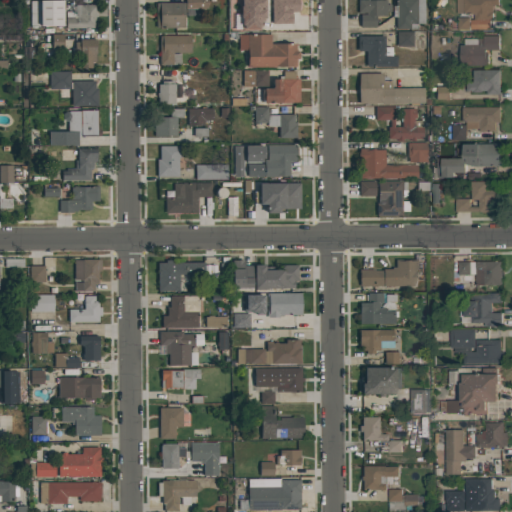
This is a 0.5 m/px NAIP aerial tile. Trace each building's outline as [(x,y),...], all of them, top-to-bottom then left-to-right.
[(240,0),(240,31),(260,31),(261,22),(265,22),(265,0),(240,0)] [(298,13),(297,0),(270,0),(271,24),(292,24),(292,13),(298,13)] [(359,27),(376,27),(376,16),(389,16),(389,0),(359,0),(359,27)] [(424,0),(396,0),(396,29),(409,30),(409,24),(424,24),(424,0)] [(459,30),(492,29),(492,6),(499,6),(498,0),(458,0),(458,14),(475,14),(475,18),(459,18),(459,30)] [(30,26),(63,26),(62,1),(30,1),(30,26)] [(184,3),(155,3),(156,29),(185,28),(184,3)] [(66,29),(95,29),(96,5),(75,5),(75,13),(66,13),(66,29)] [(412,32),(396,32),(397,47),(413,46),(412,32)] [(247,68),(297,67),(297,44),(271,44),(271,35),(238,35),(238,49),(247,49),(247,68)] [(190,36),(159,37),(159,66),(172,65),(172,53),(190,53),(190,36)] [(391,48),(384,48),(384,37),(357,36),(357,51),(366,52),(365,67),(396,67),(396,56),(391,56),(391,48)] [(462,65),(488,66),(488,49),(501,50),(501,36),(486,36),(485,39),(463,38),(462,65)] [(94,40),(80,40),(80,68),(94,69),(94,40)] [(502,92),(501,70),(474,70),(474,81),(467,81),(467,93),(502,92)] [(267,71),(242,71),(243,88),(267,87),(267,71)] [(70,72),(49,72),(49,89),(70,90),(70,72)] [(391,88),(391,82),(382,82),(382,74),(358,74),(358,105),(424,105),(424,88),(391,88)] [(298,103),(298,76),(272,76),(272,89),(263,89),(263,104),(298,103)] [(71,107),(97,106),(96,81),(71,82),(71,107)] [(175,85),(158,85),(157,105),(175,105),(175,85)] [(435,100),(451,100),(451,88),(435,88),(435,100)] [(279,139),(295,138),(295,115),(267,116),(267,107),(254,108),(254,123),(267,123),(267,127),(278,127),(279,139)] [(401,110),(402,127),(394,127),(393,107),(375,107),(375,121),(388,120),(388,141),(423,140),(422,123),(416,123),(416,109),(401,110)] [(463,107),(464,122),(480,122),(480,132),(496,132),(496,122),(502,122),(502,107),(463,107)] [(212,108),(187,109),(187,125),(212,124),(212,108)] [(154,136),(176,136),(176,117),(180,117),(180,109),(170,109),(170,118),(154,118),(154,136)] [(96,111),(63,111),(62,121),(67,121),(67,132),(48,132),(48,146),(78,146),(78,134),(96,134),(96,111)] [(406,144),(407,163),(426,163),(425,143),(406,144)] [(502,143),(465,144),(465,158),(443,158),(443,177),(456,177),(456,172),(467,172),(467,166),(502,166),(502,143)] [(296,146),(265,146),(246,146),(246,176),(289,176),(289,162),(296,162),(296,146)] [(157,177),(178,177),(178,147),(158,147),(157,177)] [(96,149),(76,149),(77,169),(62,170),(62,182),(91,181),(91,163),(96,163),(96,149)] [(359,179),(417,179),(417,165),(385,165),(385,150),(359,150),(359,179)] [(0,183),(12,183),(12,166),(0,165),(0,183)] [(195,180),(226,180),(226,166),(195,166),(195,180)] [(377,217),(402,216),(401,181),(359,182),(359,197),(376,196),(377,217)] [(501,190),(490,190),(490,182),(472,181),(472,198),(457,198),(456,212),(494,212),(494,203),(501,203),(501,190)] [(211,183),(173,184),(173,191),(164,191),(165,214),(198,213),(197,198),(212,197),(211,183)] [(299,183),(258,184),(259,205),(266,205),(266,214),(279,213),(279,210),(300,209),(299,183)] [(71,187),(71,201),(59,200),(58,212),(90,212),(90,202),(98,202),(98,187),(71,187)] [(0,208),(11,208),(10,198),(0,198),(0,208)] [(98,260),(73,260),(74,281),(82,281),(82,291),(98,291),(98,260)] [(232,289),(252,289),(252,266),(244,266),(244,261),(231,261),(232,289)] [(417,286),(416,261),(394,261),(394,269),(359,270),(359,287),(417,286)] [(502,285),(502,261),(460,261),(460,274),(477,274),(477,285),(502,285)] [(254,290),(297,289),(296,265),(280,265),(280,270),(265,270),(265,265),(253,265),(254,290)] [(44,266),(30,267),(30,283),(44,283),(44,266)] [(301,316),(301,293),(267,294),(268,317),(301,316)] [(393,324),(393,308),(382,308),(382,293),(366,293),(366,303),(359,303),(359,324),(393,324)] [(503,323),(502,312),(493,313),(492,303),(502,302),(502,293),(476,293),(476,300),(465,301),(466,324),(503,323)] [(54,312),(53,295),(30,296),(31,313),(54,312)] [(232,328),(249,328),(249,315),(264,314),(264,295),(244,295),(244,314),(232,314),(232,328)] [(98,322),(98,296),(83,296),(83,310),(68,310),(68,323),(98,322)] [(197,328),(197,312),(183,312),(183,297),(168,296),(168,316),(161,316),(161,328),(197,328)] [(205,328),(227,328),(226,317),(205,317),(205,328)] [(451,329),(451,347),(463,347),(464,363),(503,362),(503,339),(476,339),(476,329),(451,329)] [(359,331),(360,351),(393,350),(393,330),(359,331)] [(46,333),(31,333),(30,353),(52,354),(53,342),(46,342),(46,333)] [(196,366),(196,353),(190,353),(190,346),(200,346),(200,342),(195,342),(195,333),(159,333),(159,346),(166,346),(166,366),(196,366)] [(236,350),(236,364),(300,365),(301,340),(285,340),(285,343),(266,343),(266,350),(236,350)] [(98,361),(99,341),(81,341),(81,361),(98,361)] [(397,365),(398,353),(385,353),(384,365),(397,365)] [(54,368),(78,367),(78,358),(67,358),(67,354),(53,354),(54,368)] [(363,394),(396,395),(396,388),(403,388),(403,368),(363,367),(363,394)] [(254,387),(275,387),(275,393),(301,392),(301,368),(253,369),(254,387)] [(199,370),(161,370),(160,389),(194,389),(194,379),(199,379),(199,370)] [(29,384),(43,384),(43,371),(30,371),(29,384)] [(501,401),(500,373),(463,374),(463,400),(448,400),(449,415),(490,414),(489,402),(501,401)] [(58,400),(99,400),(99,378),(58,378),(58,400)] [(432,389),(413,389),(414,413),(432,413),(432,389)] [(274,404),(273,392),(260,392),(260,404),(274,404)] [(99,436),(99,416),(93,416),(93,407),(60,408),(60,422),(73,422),(74,436),(99,436)] [(303,418),(274,417),(274,407),(260,407),(259,438),(303,439),(303,418)] [(182,408),(158,408),(159,440),(175,439),(175,427),(189,427),(189,414),(182,414),(182,408)] [(30,417),(30,435),(46,435),(46,417),(30,417)] [(378,417),(362,417),(361,441),(387,441),(387,435),(378,435),(378,417)] [(478,447),(507,447),(506,422),(487,422),(487,432),(477,432),(478,447)] [(464,430),(447,429),(446,474),(462,475),(462,459),(476,459),(476,446),(464,445),(464,430)] [(402,452),(403,440),(387,440),(387,452),(402,452)] [(217,443),(189,443),(189,462),(203,462),(203,477),(218,476),(217,443)] [(160,469),(177,468),(177,457),(185,457),(184,446),(160,446),(160,469)] [(100,477),(100,447),(81,448),(81,454),(58,454),(58,477),(100,477)] [(300,466),(300,450),(278,451),(279,466),(300,466)] [(260,476),(273,476),(273,463),(260,462),(260,476)] [(55,477),(55,463),(30,463),(30,478),(55,477)] [(361,467),(362,490),(388,490),(388,484),(400,484),(399,466),(361,467)] [(502,510),(502,498),(494,498),(494,478),(466,479),(467,490),(447,491),(447,511),(502,510)] [(177,497),(195,497),(195,480),(161,481),(162,511),(173,511),(178,511),(177,497)] [(300,480),(247,480),(247,511),(300,510),(300,480)] [(0,501),(13,502),(13,483),(0,482),(0,501)] [(100,502),(100,484),(40,483),(39,503),(66,504),(66,496),(78,497),(78,502),(100,502)] [(403,489),(389,489),(390,511),(406,510),(406,506),(419,505),(419,494),(403,495),(403,489)]
